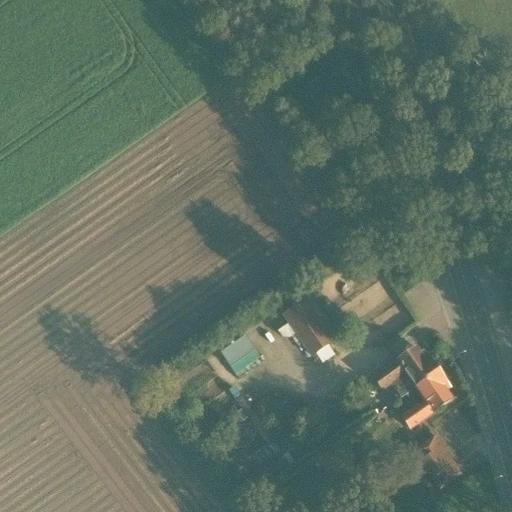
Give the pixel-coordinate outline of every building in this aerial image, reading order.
[(281,317),(311,359),(332,343),(303,301),(281,317)] [(245,337),(219,355),(229,369),(254,351),(245,337)] [(415,389),(437,373),(425,355),(420,359),(414,350),(373,379),(382,392),(390,386),(400,400),(415,389)] [(189,383),(198,405),(223,395),(211,365),(178,378),(181,386),(189,383)] [(449,390),(437,373),(415,389),(424,402),(400,419),(409,431),(434,413),(450,402),(444,393),(449,390)] [(254,490),(285,471),(263,437),(232,456),(254,490)] [(460,476),(434,438),(413,453),(439,491),(460,476)]
